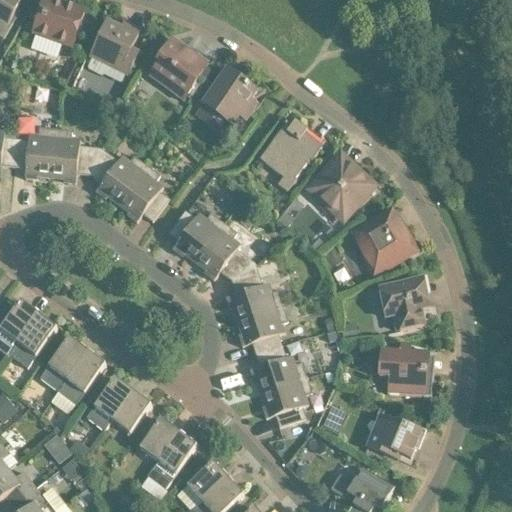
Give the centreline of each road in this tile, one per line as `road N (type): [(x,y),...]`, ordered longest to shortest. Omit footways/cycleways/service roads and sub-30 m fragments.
road 1 (residential): [(418,511),(447,461),(467,370),(465,313),(438,247),(392,172),(295,86),(240,42),(144,0)]
road 2 (residential): [(185,394),(210,346),(206,321),(190,301),(67,214),(26,218),(0,238)]
road 3 (residential): [(185,394),(0,252)]
road 4 (residential): [(306,511),(226,422),(185,394)]
